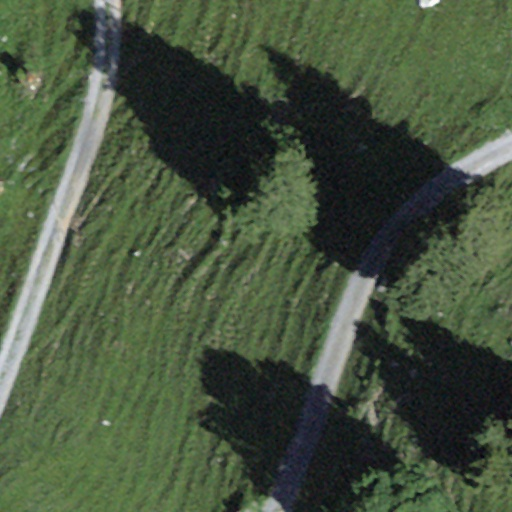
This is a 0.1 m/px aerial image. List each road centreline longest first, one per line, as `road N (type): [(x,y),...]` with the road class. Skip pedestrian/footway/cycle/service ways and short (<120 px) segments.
road 1 (track): [(271,511),(319,412),(377,252),(403,211),(511,142)]
road 2 (track): [(110,0),(89,134),(0,381)]
